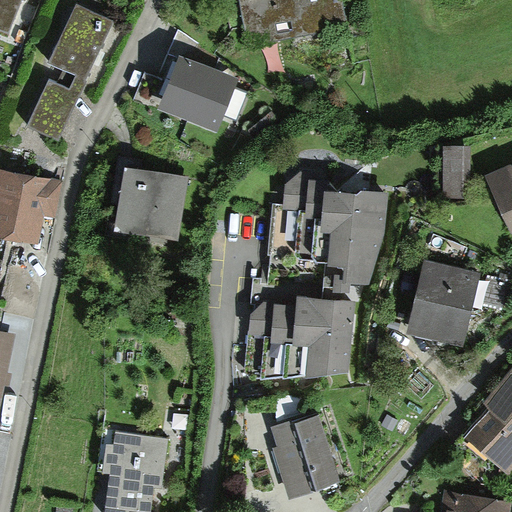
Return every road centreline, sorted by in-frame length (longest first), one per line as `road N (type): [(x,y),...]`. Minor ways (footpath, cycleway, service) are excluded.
road 1 (residential): [(0,505),(63,194),(155,0)]
road 2 (residential): [(202,511),(236,232)]
road 3 (residential): [(511,343),(363,511)]
